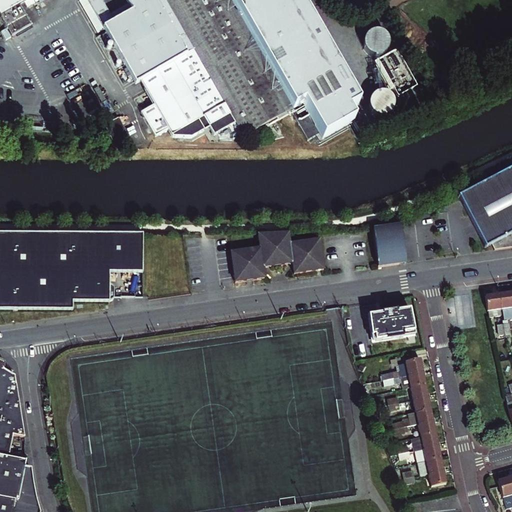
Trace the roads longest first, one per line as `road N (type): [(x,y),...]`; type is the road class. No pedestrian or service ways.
road 1 (residential): [(428,278),(29,336)]
road 2 (residential): [(428,278),(466,464)]
road 3 (residential): [(29,336),(30,394),(53,511)]
